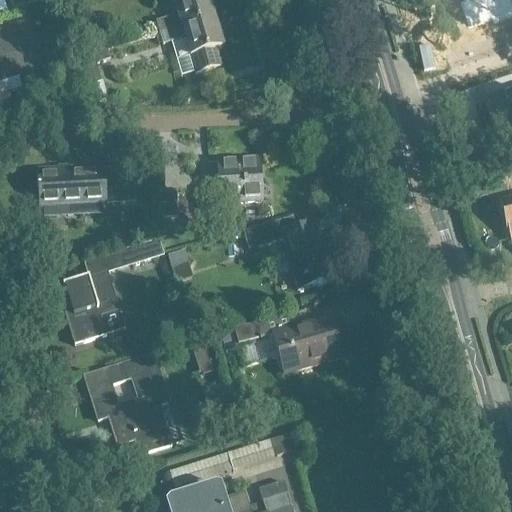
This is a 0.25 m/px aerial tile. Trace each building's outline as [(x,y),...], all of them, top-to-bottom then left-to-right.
[(159,34),(215,19),(209,0),(172,0),(177,16),(156,22),(159,34)] [(463,0),(464,1),(460,3),(468,28),(469,30),(492,22),(493,26),(511,19),(511,5),(510,0),(463,0)] [(0,95),(24,88),(20,76),(44,68),(28,16),(0,24),(0,95)] [(223,50),(215,19),(159,34),(162,45),(185,39),(195,75),(221,68),(216,52),(223,50)] [(80,59),(88,88),(102,84),(96,66),(116,60),(113,50),(80,59)] [(511,89),(489,97),(495,114),(500,112),(506,130),(511,127),(511,89)] [(16,95),(0,99),(0,109),(19,104),(16,95)] [(218,188),(199,189),(200,217),(220,216),(220,205),(261,202),(259,161),(217,163),(218,188)] [(39,184),(37,184),(37,189),(39,189),(41,209),(105,205),(105,204),(119,203),(117,171),(103,172),(103,170),(39,173),(39,184)] [(177,221),(176,193),(159,194),(161,227),(171,227),(170,222),(177,221)] [(511,198),(500,203),(508,233),(511,231),(511,198)] [(293,218),(243,233),(248,251),(272,244),(270,237),(281,234),(297,291),(331,281),(315,224),(296,229),(293,218)] [(164,259),(159,243),(135,251),(140,266),(164,259)] [(197,262),(179,254),(170,275),(189,283),(197,262)] [(107,275),(56,291),(74,348),(106,338),(100,319),(119,313),(107,275)] [(285,316),(234,331),(238,346),(273,336),(284,376),(341,359),(330,319),(289,331),(285,316)] [(206,354),(194,358),(200,378),(212,375),(206,354)] [(108,396),(91,401),(98,423),(108,419),(117,446),(135,440),(139,456),(172,446),(144,359),(119,367),(124,383),(132,380),(138,402),(112,410),(108,396)] [(294,435),(169,474),(175,492),(300,453),(294,435)] [(267,511),(279,511),(291,507),(284,484),(261,491),(267,511)] [(249,511),(244,494),(224,500),(221,489),(215,488),(170,502),(166,506),(167,511),(249,511)]
